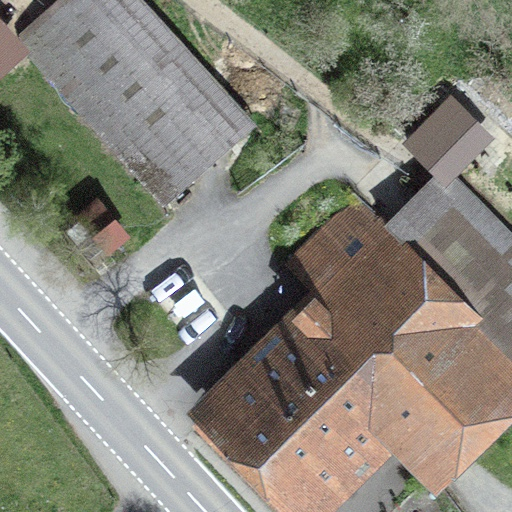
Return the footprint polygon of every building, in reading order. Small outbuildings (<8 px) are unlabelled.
[(36,0),(0,0),(0,6),(19,27),(42,5),(36,0)] [(164,199),(256,120),(151,0),(67,0),(24,38),(164,199)] [(0,64),(21,47),(0,22),(0,64)] [(408,133),(450,178),(493,137),(451,93),(408,133)] [(210,414),(303,511),(388,429),(446,489),(511,425),(511,244),(450,182),(210,414)]
